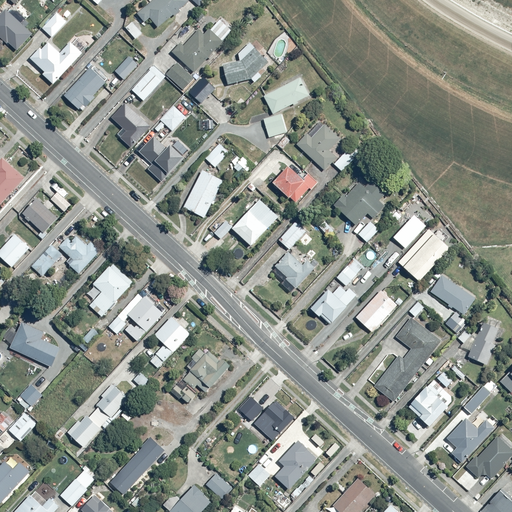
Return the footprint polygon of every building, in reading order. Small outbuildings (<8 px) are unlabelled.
[(150,17),(159,27),(174,14),(176,16),(182,11),(181,9),(190,1),(188,0),(153,0),(138,13),(145,21),(150,17)] [(5,10),(0,14),(0,40),(5,45),(7,43),(16,51),(31,34),(5,10)] [(66,21),(56,12),(41,28),(52,37),(66,21)] [(185,37),(171,52),(194,73),(232,31),(219,20),(209,30),(205,26),(190,42),(185,37)] [(126,28),(136,39),(143,33),(132,22),(126,28)] [(81,53),(79,52),(85,46),(75,37),(69,42),(62,50),(54,43),(51,46),(47,42),(41,49),(39,48),(29,58),(43,72),(41,74),(52,84),(81,53)] [(268,62),(250,43),(239,54),(241,61),(224,65),(230,84),(252,78),(256,82),(263,76),(259,71),(268,62)] [(139,63),(130,55),(114,72),(123,80),(139,63)] [(176,61),(165,74),(167,75),(183,91),(195,78),(176,61)] [(95,97),(93,95),(105,83),(104,81),(106,79),(90,63),(87,67),(88,69),(63,96),(80,112),(95,97)] [(165,74),(155,65),(131,90),(143,101),(167,75),(165,74)] [(215,88),(201,75),(186,91),(200,104),(215,88)] [(308,96),(299,78),(263,96),(272,114),(308,96)] [(149,126),(124,103),(111,118),(122,128),(116,135),(130,148),(149,126)] [(185,117),(173,106),(160,120),(172,131),(185,117)] [(288,133),(283,114),(265,119),(270,137),(288,133)] [(329,150),(340,139),(320,120),(296,144),(323,170),(336,158),(329,150)] [(160,181),(189,150),(178,140),(172,146),(170,145),(167,148),(153,136),(138,152),(151,165),(147,169),(160,181)] [(290,141),(286,136),(277,145),(282,150),(290,141)] [(229,152),(219,143),(206,159),(215,168),(229,152)] [(353,160),(344,152),(333,163),(341,172),(353,160)] [(249,164),(242,156),(237,162),(243,169),(249,164)] [(0,204),(23,179),(2,159),(0,161),(0,204)] [(306,175),(301,171),(298,174),(288,165),(272,182),(296,204),(311,187),(313,189),(319,182),(308,172),(306,175)] [(223,181),(202,170),(183,208),(204,218),(223,181)] [(384,195),(367,180),(359,189),(355,186),(345,197),(342,195),(332,206),(355,226),(367,213),(373,218),(383,206),(378,202),(384,195)] [(71,204),(57,191),(50,199),(63,212),(71,204)] [(232,227),(231,228),(231,229),(249,246),(278,216),(259,198),(232,227)] [(57,219),(35,199),(20,215),(26,220),(27,219),(43,234),(57,219)] [(426,225),(414,214),(392,237),(405,249),(426,225)] [(335,231),(324,219),(317,226),(328,237),(335,231)] [(220,239),(232,226),(225,220),(218,229),(214,226),(210,230),(220,239)] [(379,229),(370,221),(358,234),(366,242),(379,229)] [(306,231),(295,222),(278,240),(289,250),(306,231)] [(73,239),(63,231),(58,237),(62,241),(58,246),(72,259),(68,264),(79,274),(99,251),(90,243),(87,246),(76,236),(73,239)] [(428,231),(397,264),(418,283),(449,251),(428,231)] [(29,247),(14,234),(0,249),(0,257),(11,268),(29,247)] [(62,255),(52,245),(31,266),(42,276),(62,255)] [(302,265),(289,253),(275,268),(286,278),(285,279),(295,289),(315,268),(307,260),(302,265)] [(363,267),(353,258),(336,277),(346,286),(363,267)] [(102,317),(131,284),(133,281),(112,262),(105,270),(93,284),(102,292),(90,306),(102,317)] [(441,277),(431,294),(465,314),(475,298),(441,277)] [(345,291),(339,286),(332,293),(328,289),(310,311),(317,317),(320,314),(331,323),(356,294),(348,288),(345,291)] [(382,291),(356,318),(372,335),(399,308),(382,291)] [(145,332),(162,314),(144,297),(126,315),(133,321),(124,330),(136,341),(145,332)] [(424,307),(418,301),(408,311),(414,317),(424,307)] [(466,321),(455,312),(445,324),(456,333),(466,321)] [(127,324),(119,316),(108,326),(116,334),(127,324)] [(189,334),(170,317),(153,336),(163,345),(149,361),(158,369),(189,334)] [(440,340),(410,318),(395,339),(411,350),(403,361),(396,356),(374,387),(395,402),(440,340)] [(42,332),(21,322),(17,332),(12,330),(7,341),(11,343),(9,348),(50,367),(59,348),(39,338),(42,332)] [(501,330),(482,323),(478,335),(463,329),(459,340),(463,342),(461,347),(470,351),(467,357),(487,365),(501,330)] [(209,389),(230,366),(221,358),(219,360),(208,350),(204,354),(199,349),(195,354),(198,357),(187,369),(191,372),(209,389)] [(511,369),(499,382),(510,393),(511,390),(511,369)] [(453,380),(442,371),(436,378),(446,388),(453,380)] [(149,379),(140,372),(133,380),(142,388),(149,379)] [(171,388),(187,404),(201,389),(186,374),(171,388)] [(406,406),(417,416),(415,418),(426,428),(428,426),(453,399),(433,380),(424,389),(423,388),(406,406)] [(42,395),(31,384),(19,396),(31,407),(42,395)] [(84,415),(67,433),(83,447),(100,429),(99,428),(109,417),(110,418),(127,399),(111,385),(100,397),(102,398),(96,406),(98,408),(89,419),(84,415)] [(491,393),(483,386),(463,408),(470,415),(491,393)] [(254,452),(258,455),(294,415),(276,399),(261,416),(266,421),(259,428),(263,432),(245,452),(250,456),(254,452)] [(14,420),(3,409),(0,412),(0,429),(2,432),(14,420)] [(37,423),(24,412),(8,430),(21,442),(37,423)] [(466,419),(446,439),(456,449),(451,453),(461,463),(495,428),(486,420),(477,430),(466,419)] [(67,431),(62,426),(54,435),(59,439),(67,431)] [(108,479),(124,495),(166,450),(150,435),(108,479)] [(476,456),(466,468),(478,479),(482,474),(490,480),(495,474),(498,477),(511,460),(511,449),(496,437),(479,458),(476,456)] [(284,464),(275,475),(290,488),(317,457),(296,440),(279,460),(284,464)] [(0,502),(29,472),(19,462),(13,469),(4,461),(0,464),(0,502)] [(270,475),(259,464),(248,476),(259,486),(270,475)] [(230,487),(207,466),(197,477),(220,498),(230,487)] [(97,479),(86,468),(60,496),(71,506),(97,479)] [(356,511),(375,491),(358,476),(327,511),(341,511),(356,511)] [(200,511),(211,501),(193,485),(179,500),(172,494),(163,504),(169,510),(167,511),(200,511)] [(511,511),(511,498),(500,488),(483,509),(486,511),(511,511)] [(291,501),(280,490),(272,498),(283,509),(291,501)] [(42,507),(29,495),(13,511),(53,511),(58,506),(50,498),(42,507)] [(91,511),(79,500),(67,511),(91,511)] [(402,511),(391,502),(381,511),(402,511)]
